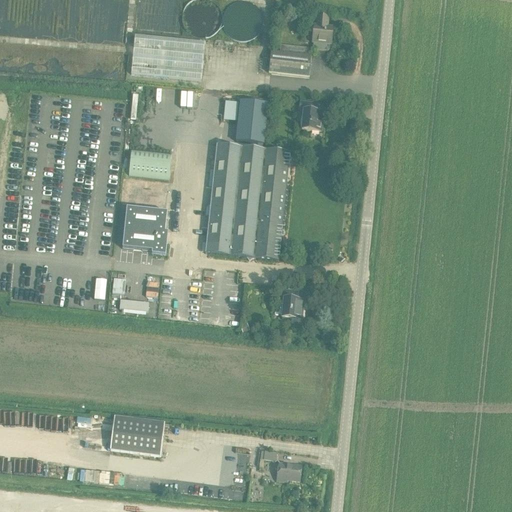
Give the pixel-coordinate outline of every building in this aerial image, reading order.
[(314,27),(313,42),(314,42),(313,48),(314,50),(327,51),(329,50),(329,43),(330,44),(332,29),(326,28),(327,25),(328,18),(317,17),(316,27),(314,27)] [(135,37),(131,76),(201,82),(204,44),(135,37)] [(271,53),(269,73),(309,78),(311,57),(307,57),(308,49),(280,46),(279,54),(271,53)] [(210,205),(205,255),(240,259),(246,259),(249,263),(254,260),(279,263),(290,154),(262,151),(262,146),(264,146),(268,105),(240,102),(236,143),(257,145),(257,146),(250,145),(250,147),(250,150),(216,147),(211,197),(210,205)] [(300,103),(299,111),(303,111),(301,131),(321,133),(323,113),(317,112),(318,106),(318,105),(300,103)] [(131,151),(129,177),(168,181),(171,155),(131,151)] [(139,180),(136,207),(167,210),(170,184),(139,180)] [(126,209),(122,250),(152,253),(163,254),(165,233),(167,214),(126,209)] [(280,291),(279,299),(284,300),(281,319),(301,321),(304,301),(297,300),(298,293),(280,291)] [(247,325),(240,327),(243,334),(249,332),(247,325)] [(110,452),(160,458),(164,426),(114,419),(110,452)] [(265,454),(264,462),(275,463),(276,455),(265,454)] [(279,465),(276,483),(286,484),(286,482),(299,484),(301,468),(279,465)]
